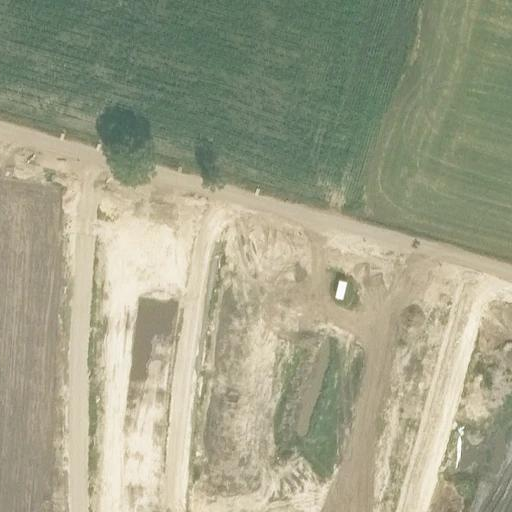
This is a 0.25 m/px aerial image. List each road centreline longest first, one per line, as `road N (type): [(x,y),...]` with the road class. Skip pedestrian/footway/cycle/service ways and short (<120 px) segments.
road 1 (residential): [(80,511),(80,354),(94,157)]
road 2 (residential): [(176,511),(187,339),(220,193)]
road 3 (unclassified): [(480,266),(220,193)]
road 4 (residential): [(480,266),(410,511)]
road 5 (unclassified): [(220,193),(94,157)]
